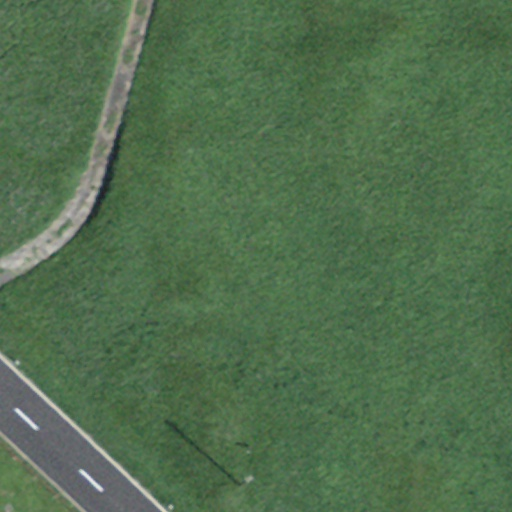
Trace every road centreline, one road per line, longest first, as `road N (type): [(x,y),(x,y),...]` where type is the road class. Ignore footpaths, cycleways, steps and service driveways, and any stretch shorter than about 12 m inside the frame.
road 1 (track): [(0,279),(60,233),(82,200),(143,0)]
road 2 (secondary): [(0,401),(117,511)]
